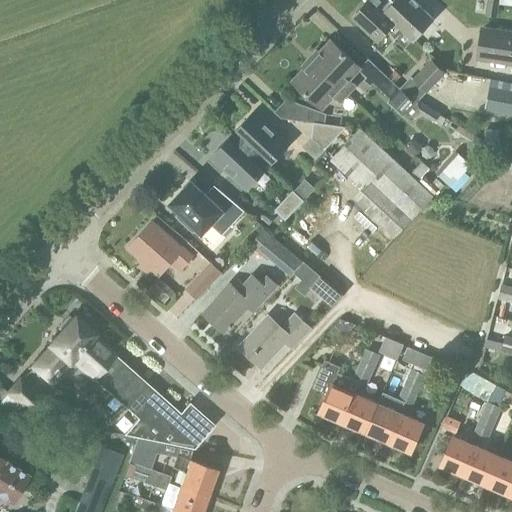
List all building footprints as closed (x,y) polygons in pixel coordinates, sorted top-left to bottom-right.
[(382,52),(403,30),(394,21),(393,22),(376,5),(380,0),(368,0),(353,16),(377,39),(373,43),(382,52)] [(386,0),(380,0),(376,5),(393,22),(394,21),(403,30),(408,34),(407,35),(412,40),(432,18),(427,13),(412,0),(394,0),(391,4),(386,0)] [(484,0),(483,14),(495,15),(496,0),(484,0)] [(511,30),(482,26),(477,59),(511,65),(511,30)] [(348,79),(358,69),(406,113),(412,120),(420,111),(442,125),(447,118),(438,113),(439,112),(419,99),(399,88),(368,58),(360,67),(331,40),(312,59),(348,94),(355,86),(348,79)] [(348,94),(312,59),(292,81),(322,108),(333,96),(340,102),(348,94)] [(431,59),(412,78),(426,92),(426,93),(445,72),(431,59)] [(511,92),(489,88),(485,112),(511,116),(511,92)] [(324,124),(326,114),(286,98),(274,112),(281,118),(313,122),(324,124)] [(236,137),(257,156),(262,151),(272,161),(288,143),(253,111),(237,128),(241,132),(236,137)] [(348,127),(324,124),(313,122),(311,136),(324,149),(348,127)] [(359,127),(330,160),(360,189),(352,198),(394,237),(433,195),(432,195),(438,189),(423,175),(429,168),(421,161),(414,169),(406,164),(402,167),(359,127)] [(252,161),(257,156),(236,137),(231,142),(227,139),(211,156),(246,189),(262,171),(252,161)] [(452,188),(473,165),(460,153),(439,176),(452,188)] [(202,195),(188,182),(169,203),(179,213),(176,216),(192,231),(195,228),(201,233),(210,224),(221,235),(243,212),(218,188),(209,198),(204,193),(202,195)] [(293,191),(275,209),(285,219),(303,200),(293,191)] [(324,195),(310,200),(315,212),(329,206),(324,195)] [(182,248),(152,222),(129,247),(143,260),(139,265),(147,272),(152,267),(159,274),(169,263),(179,272),(194,255),(183,246),(182,248)] [(303,261),(264,228),(250,245),(268,260),(270,258),(291,276),(303,261)] [(198,300),(224,272),(212,262),(187,289),(198,300)] [(233,286),(229,283),(203,313),(224,332),(246,307),(254,313),(279,285),(268,275),(261,282),(252,273),(243,283),(239,279),(233,286)] [(339,296),(329,285),(317,296),(326,307),(339,296)] [(280,327),(268,317),(240,347),(261,365),(283,341),(291,349),(311,327),(294,311),(280,327)] [(71,358),(93,378),(115,355),(91,334),(93,333),(75,317),(73,319),(68,315),(57,327),(61,331),(51,344),(52,345),(33,366),(50,381),(68,360),(69,360),(71,358)] [(511,354),(511,336),(505,335),(501,352),(511,354)] [(373,370),(380,354),(365,348),(359,363),(373,370)] [(180,412),(155,391),(163,383),(157,378),(150,386),(115,355),(93,378),(138,418),(124,434),(137,436),(160,441),(194,448),(214,424),(189,402),(180,412)] [(342,421),(354,393),(332,383),(340,366),(325,359),(313,387),(327,393),(319,411),(342,421)] [(359,363),(352,379),(366,385),(373,370),(359,363)] [(419,390),(425,374),(411,367),(404,383),(419,390)] [(493,403),(498,405),(504,391),(499,387),(495,386),(473,373),(464,388),(486,401),(487,400),(493,403)] [(34,415),(46,402),(21,380),(9,393),(34,415)] [(419,390),(404,383),(397,399),(404,402),(412,405),(419,390)] [(377,403),(365,431),(387,441),(399,413),(404,402),(397,399),(381,392),(377,403)] [(365,431),(377,403),(354,393),(342,421),(365,431)] [(494,423),(501,407),(498,405),(493,403),(487,400),(486,401),(480,417),(494,423)] [(399,413),(387,441),(411,451),(422,423),(399,413)] [(443,428),(456,433),(461,422),(449,416),(443,428)] [(487,438),(494,423),(480,417),(473,432),(487,438)] [(150,469),(160,441),(137,436),(128,461),(150,469)] [(476,446),(453,436),(440,464),(464,474),(476,446)] [(100,445),(73,511),(100,511),(124,454),(100,445)] [(486,484),(498,456),(476,446),(464,474),(486,484)] [(185,471),(181,483),(208,493),(216,469),(189,459),(177,454),(172,466),(185,471)] [(4,460),(5,460),(0,456),(0,496),(14,505),(31,476),(4,460)] [(509,494),(511,486),(511,461),(498,456),(486,484),(509,494)] [(145,483),(150,469),(128,461),(128,462),(133,464),(129,477),(145,483)] [(155,486),(160,472),(150,469),(145,483),(155,486)] [(166,490),(171,476),(160,472),(155,486),(166,490)] [(190,511),(201,511),(208,493),(181,483),(173,506),(190,511)] [(153,511),(157,511),(160,504),(146,499),(137,496),(134,505),(143,508),(153,511)]
